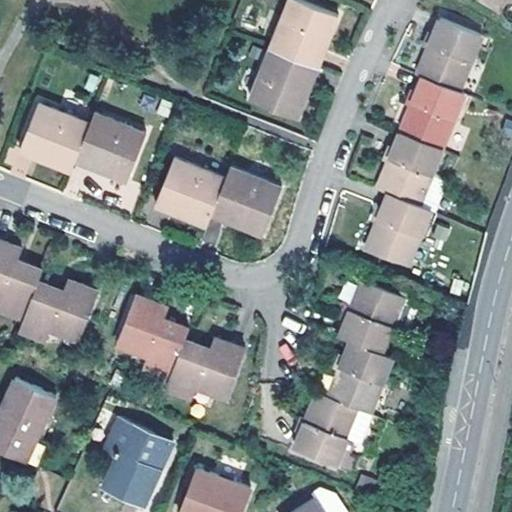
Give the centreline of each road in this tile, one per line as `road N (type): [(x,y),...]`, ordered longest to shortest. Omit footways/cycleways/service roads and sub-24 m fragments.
road 1 (residential): [(392,0),(338,114),(297,246),(270,274),(235,275),(0,183)]
road 2 (tertiary): [(452,511),(511,237)]
